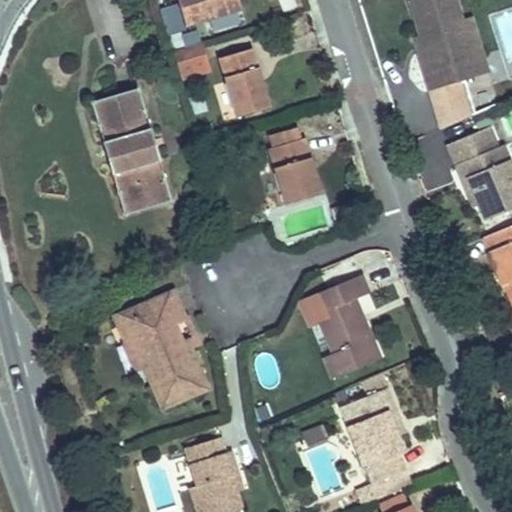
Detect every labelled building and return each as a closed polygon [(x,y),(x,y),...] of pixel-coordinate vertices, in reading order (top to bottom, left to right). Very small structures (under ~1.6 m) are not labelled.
[(237,0),(175,0),(185,27),(241,9),(237,0)] [(453,0),(416,0),(408,3),(418,39),(428,71),(420,73),(441,129),(472,115),(463,82),(457,64),(471,59),(461,23),(453,0)] [(471,20),(461,23),(471,59),(457,64),(463,82),(487,75),(471,20)] [(418,39),(411,41),(420,73),(428,71),(418,39)] [(211,71),(203,45),(174,54),(182,80),(211,71)] [(252,50),(219,59),(236,119),(270,108),(252,50)] [(142,92),(95,108),(133,219),(180,203),(157,137),(142,92)] [(508,137),(511,135),(511,113),(500,118),(508,137)] [(448,147),(463,183),(468,181),(479,206),(486,223),(511,212),(511,168),(503,148),(499,149),(490,129),(448,147)] [(272,150),(267,151),(282,207),(319,197),(303,140),(299,142),(296,131),(269,139),(272,150)] [(468,181),(463,183),(474,208),(479,206),(468,181)] [(374,221),(368,200),(356,204),(362,224),(374,221)] [(284,242),(331,231),(324,202),(277,213),(284,242)] [(502,288),(505,287),(511,284),(511,285),(511,229),(483,241),(502,288)] [(332,318),(327,320),(321,322),(334,353),(325,357),(333,378),(381,358),(356,299),(370,294),(362,276),(329,289),(333,301),(327,304),(332,318)] [(316,295),(327,320),(332,318),(327,304),(333,301),(329,289),(316,295)] [(114,322),(126,349),(133,346),(144,370),(162,413),(208,394),(189,350),(185,352),(174,328),(186,324),(174,296),(114,322)] [(187,323),(186,324),(174,328),(185,352),(189,350),(197,346),(187,323)] [(133,346),(126,349),(124,350),(134,375),(144,370),(133,346)] [(275,355),(256,357),(259,387),(278,385),(275,355)] [(363,396),(386,388),(381,374),(358,382),(363,396)] [(395,425),(401,422),(386,389),(341,409),(353,435),(373,484),(407,469),(401,454),(407,452),(400,437),(395,425)] [(406,434),(401,422),(395,425),(400,437),(406,434)] [(236,492),(225,454),(220,439),(184,450),(196,488),(188,490),(194,511),(235,511),(242,510),(236,492)] [(232,452),(225,454),(236,492),(243,490),(232,452)] [(373,484),(359,490),(366,504),(374,500),(413,484),(407,469),(373,484)]
